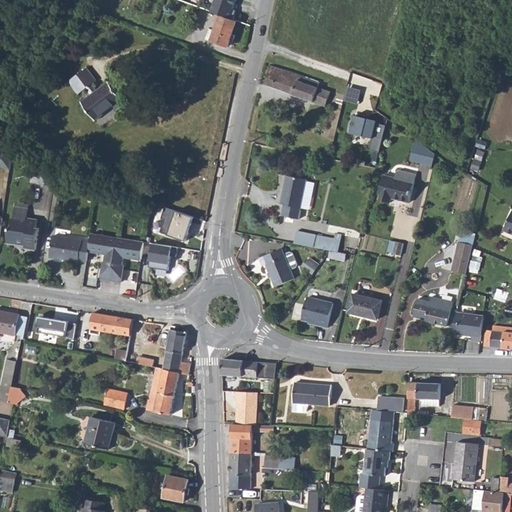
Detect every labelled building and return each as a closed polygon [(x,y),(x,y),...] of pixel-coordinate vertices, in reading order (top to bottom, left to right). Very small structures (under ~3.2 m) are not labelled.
[(214,0),(212,9),(218,12),(234,17),(236,8),(233,7),(235,0),(214,0)] [(234,17),(218,12),(215,20),(219,21),(216,29),(212,38),(228,44),(230,37),(234,39),(237,32),(233,31),(237,18),(234,17)] [(212,38),(216,29),(210,26),(206,35),(212,38)] [(86,64),(74,73),(68,77),(78,90),(83,86),(86,84),(91,90),(79,99),(93,117),(111,103),(115,108),(124,101),(108,78),(96,87),(91,80),(96,76),(86,64)] [(270,67),(264,86),(324,107),(329,93),(308,85),(310,80),(288,72),(270,67)] [(373,137),(370,148),(381,151),(387,124),(378,122),(379,119),(356,114),(352,131),(373,137)] [(421,151),(416,149),(413,161),(435,167),(439,154),(423,143),(421,151)] [(1,146),(0,149),(0,162),(15,168),(18,152),(1,146)] [(35,158),(32,179),(41,181),(44,161),(35,158)] [(44,161),(41,181),(57,184),(59,167),(44,161)] [(383,175),(378,195),(379,195),(378,200),(390,203),(391,198),(409,203),(415,174),(399,170),(395,173),(394,178),(383,175)] [(298,219),(300,209),(302,197),(310,198),(313,183),(305,182),(305,180),(284,176),(279,204),(282,205),(280,216),(298,219)] [(302,197),(300,209),(308,210),(310,198),(302,197)] [(33,208),(18,205),(16,225),(13,225),(11,241),(28,244),(27,247),(38,249),(42,225),(40,225),(41,218),(31,216),(33,208)] [(159,233),(183,241),(193,217),(164,207),(161,219),(164,220),(159,233)] [(452,270),(466,273),(473,246),(476,233),(463,230),(460,240),(459,240),(452,270)] [(296,232),(293,244),(329,251),(330,251),(338,253),(340,241),(296,232)] [(81,258),(90,260),(92,250),(93,243),(85,241),(85,240),(55,234),(51,254),(81,260),(81,258)] [(106,238),(95,236),(93,243),(92,250),(110,253),(108,261),(107,261),(104,278),(114,280),(122,238),(106,235),(106,238)] [(122,238),(114,280),(124,282),(127,264),(126,264),(127,256),(145,260),(148,245),(136,243),(137,240),(122,238)] [(392,241),(389,253),(398,256),(401,244),(392,241)] [(180,246),(154,242),(149,265),(169,269),(172,254),(178,255),(180,246)] [(280,249),(258,259),(261,266),(264,265),(274,288),(293,279),(289,270),(295,268),(296,265),(291,254),(288,253),(283,255),(280,249)] [(338,253),(330,251),(329,259),(344,262),(346,255),(338,253)] [(497,287),(492,297),(504,301),(506,302),(510,292),(503,289),(497,287)] [(348,313),(349,313),(366,318),(377,321),(382,303),(353,295),(348,313)] [(302,319),(309,320),(320,323),(319,326),(327,328),(333,304),(307,297),(302,319)] [(418,300),(414,318),(425,320),(425,321),(447,327),(453,304),(431,298),(430,303),(418,300)] [(0,310),(0,330),(15,334),(20,314),(0,310)] [(471,341),(481,341),(485,315),(458,311),(453,333),(472,336),(471,341)] [(133,320),(94,313),(91,333),(101,335),(101,331),(131,336),(133,320)] [(77,323),(39,316),(37,331),(67,336),(67,338),(76,339),(77,323)] [(148,323),(133,320),(131,336),(128,351),(127,361),(157,367),(164,369),(181,373),(193,375),(193,362),(183,361),(188,334),(172,330),(169,341),(163,339),(159,362),(135,357),(139,337),(141,337),(144,325),(147,326),(148,323)] [(484,347),(490,348),(511,350),(511,333),(506,333),(507,327),(494,326),(494,330),(486,329),(484,347)] [(453,343),(451,354),(463,355),(465,345),(453,343)] [(120,350),(118,359),(127,361),(128,351),(120,350)] [(8,359),(0,394),(0,399),(9,402),(12,387),(17,362),(17,360),(8,359)] [(224,359),(222,375),(274,380),(275,364),(224,359)] [(157,367),(153,391),(160,392),(164,369),(157,367)] [(164,369),(160,392),(176,396),(181,373),(164,369)] [(293,408),(307,410),(310,405),(311,403),(331,405),(333,385),(296,381),(293,408)] [(408,383),(407,413),(411,414),(412,411),(414,412),(415,399),(422,399),(439,401),(440,384),(408,383)] [(12,387),(9,402),(14,403),(18,404),(21,389),(12,387)] [(109,391),(106,406),(126,411),(129,395),(109,391)] [(153,391),(151,399),(158,401),(160,392),(153,391)] [(238,400),(237,425),(254,425),(258,425),(260,392),(236,391),(236,400),(238,400)] [(158,401),(151,399),(150,399),(148,409),(172,415),(176,396),(160,392),(158,401)] [(394,411),(402,412),(403,399),(378,397),(377,409),(394,411)] [(439,401),(422,399),(422,407),(439,409),(439,401)] [(453,405),(451,418),(464,419),(472,419),(473,408),(453,405)] [(372,409),(371,423),(393,426),(394,411),(377,409),(372,409)] [(0,416),(0,435),(7,437),(11,419),(0,416)] [(93,416),(86,443),(110,448),(117,422),(93,416)] [(464,419),(463,434),(467,434),(480,434),(481,420),(472,419),(464,419)] [(371,423),(368,449),(390,452),(393,452),(393,445),(391,445),(393,426),(371,423)] [(233,425),(232,453),(253,454),(253,442),(254,425),(237,425),(233,425)] [(7,437),(6,445),(19,448),(21,439),(7,437)] [(457,443),(453,480),(474,482),(478,445),(457,443)] [(368,449),(365,474),(361,474),(360,483),(379,486),(380,476),(385,477),(387,460),(390,461),(390,452),(368,449)] [(253,454),(232,453),(230,489),(251,490),(253,454)] [(266,456),(266,467),(273,468),(279,468),(279,457),(266,456)] [(279,457),(279,468),(294,469),(295,458),(279,457)] [(1,472),(0,478),(0,480),(15,483),(17,472),(1,469),(1,472)] [(169,474),(165,496),(185,500),(189,477),(169,474)] [(510,478),(502,477),(501,492),(508,493),(509,484),(510,484),(510,478)] [(493,478),(492,492),(499,492),(500,479),(493,478)] [(15,483),(0,480),(0,487),(13,490),(15,483)] [(379,489),(367,488),(364,511),(384,511),(386,499),(388,498),(389,491),(379,489)] [(310,491),(309,511),(318,511),(319,511),(320,492),(310,491)] [(483,510),(483,511),(501,511),(503,494),(476,491),(474,509),(483,510)] [(85,506),(84,511),(105,511),(106,510),(104,509),(105,501),(84,498),(83,506),(85,506)] [(255,511),(281,511),(280,500),(254,502),(255,511)]
